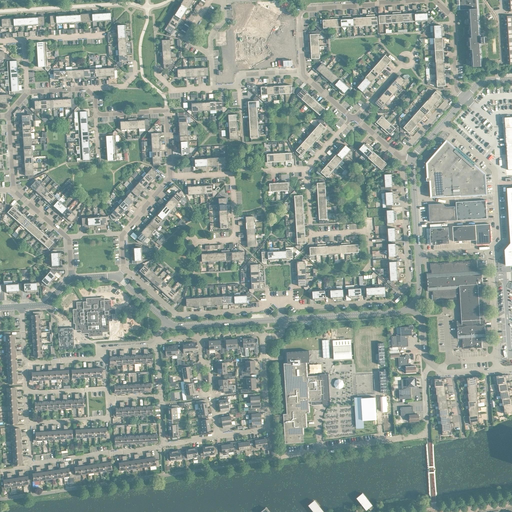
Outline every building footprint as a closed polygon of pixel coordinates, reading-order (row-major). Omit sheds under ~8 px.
[(456,0),(457,10),(468,9),(479,8),(478,0),(456,0)] [(178,4),(176,7),(185,13),(188,8),(181,3),(180,5),(178,4)] [(243,30),(235,30),(237,60),(245,59),(246,60),(247,60),(247,61),(251,67),(272,54),(267,47),(266,46),(266,45),(266,44),(266,43),(266,42),(266,41),(266,40),(267,39),(279,15),(257,4),(245,29),(244,30),(243,30)] [(176,12),(175,13),(181,18),(185,13),(176,7),(174,11),(176,12)] [(479,8),(468,9),(470,37),(468,37),(469,49),(471,49),(472,66),(481,66),(481,65),(483,65),(481,43),(484,42),(484,36),(485,36),(485,33),(481,33),(479,8)] [(425,10),(421,10),(421,20),(428,20),(428,23),(430,23),(433,19),(430,17),(428,17),(427,12),(425,12),(425,10)] [(175,13),(171,19),(178,23),(181,18),(175,13)] [(171,19),(168,24),(175,28),(178,23),(171,19)] [(329,27),(329,19),(323,19),(323,25),(320,25),(318,27),(321,30),(323,30),(323,27),(329,27)] [(434,25),(434,32),(444,31),(444,27),(442,27),(442,25),(436,25),(436,22),(434,20),(431,23),(431,25),(434,25)] [(175,28),(168,24),(165,29),(168,31),(167,33),(166,34),(170,35),(175,28)] [(310,38),(310,40),(318,39),(318,33),(321,33),(321,31),(317,28),(315,31),(315,33),(308,34),(308,38),(310,38)] [(162,39),(163,46),(171,45),(170,37),(166,35),(166,36),(166,39),(162,39)] [(0,58),(7,58),(10,55),(7,53),(5,53),(4,50),(0,50),(0,58)] [(319,51),(311,52),(311,54),(309,54),(309,58),(314,58),(314,61),(316,61),(320,60),(319,51)] [(127,54),(119,55),(120,61),(117,61),(117,63),(120,66),(123,64),(122,61),(128,60),(127,54)] [(385,54),(381,59),(387,64),(391,60),(385,54)] [(7,58),(8,67),(18,66),(18,60),(13,60),(13,57),(10,55),(7,58)] [(171,57),(163,58),(164,64),(169,64),(169,66),(172,68),(175,65),(174,63),(172,63),(171,57)] [(48,59),(38,60),(38,66),(45,66),(46,68),(48,70),(51,67),(51,65),(48,65),(48,59)] [(381,59),(377,64),(383,69),(387,64),(381,59)] [(320,71),(321,73),(327,67),(321,61),(317,63),(316,65),(318,67),(315,70),(319,73),(320,71)] [(114,67),(108,67),(109,75),(110,75),(111,77),(115,77),(115,70),(117,69),(119,67),(116,64),(114,64),(114,67)] [(377,64),(373,68),(379,73),(383,69),(377,64)] [(178,77),(184,76),(184,68),(178,69),(177,66),(175,66),(173,69),(175,71),(178,71),(178,77)] [(321,75),(324,78),(331,71),(327,67),(321,73),(323,74),(321,75)] [(54,79),(61,78),(60,70),(54,71),(54,68),(52,68),(49,71),(51,73),(54,73),(54,79)] [(373,68),(369,73),(375,78),(379,73),(373,68)] [(329,79),(330,81),(336,75),(331,71),(324,78),(327,81),(329,79)] [(369,73),(365,77),(373,84),(376,81),(374,79),(375,78),(369,73)] [(330,83),(333,86),(340,79),(336,75),(330,81),(332,82),(330,83)] [(399,75),(395,80),(401,85),(405,80),(399,75)] [(365,77),(361,82),(367,87),(368,86),(370,87),(373,84),(365,77)] [(338,87),(339,89),(345,83),(340,79),(333,86),(336,89),(338,87)] [(445,79),(437,79),(437,88),(441,89),(443,89),(443,85),(445,85),(445,79)] [(395,80),(391,84),(397,89),(401,85),(395,80)] [(367,87),(361,82),(357,86),(355,84),(354,86),(354,90),(357,90),(359,88),(365,93),(368,90),(366,88),(367,87)] [(345,83),(339,89),(341,90),(339,91),(343,94),(348,89),(350,90),(353,90),(353,86),(351,85),(349,87),(345,83)] [(9,85),(10,93),(12,96),(15,93),(15,91),(20,90),(19,84),(9,85)] [(391,84),(387,89),(393,94),(397,89),(391,84)] [(291,85),(285,85),(286,93),(294,92),(295,89),(295,86),(292,87),(291,85)] [(268,94),(267,86),(256,87),(256,91),(253,91),(256,94),(260,97),(262,97),(262,94),(268,94)] [(296,93),(302,98),(307,92),(302,88),(301,90),(299,88),(297,90),(296,93)] [(387,89),(383,93),(389,98),(393,94),(387,89)] [(437,89),(431,96),(439,102),(442,99),(440,98),(442,96),(440,95),(442,92),(440,91),(437,89)] [(302,98),(306,102),(312,96),(307,92),(302,98)] [(10,93),(1,94),(1,102),(7,102),(7,99),(10,99),(12,96),(10,93)] [(383,93),(379,98),(385,103),(389,98),(383,93)] [(248,101),(249,107),(257,107),(256,100),(259,100),(259,98),(256,95),(254,98),(254,100),(248,101)] [(306,102),(311,106),(316,100),(312,96),(306,102)] [(431,96),(427,100),(433,105),(435,104),(436,105),(439,102),(431,96)] [(71,98),(65,98),(66,106),(72,106),(72,109),(74,108),(77,105),(74,103),(72,103),(71,98)] [(385,103),(379,98),(375,102),(379,106),(377,108),(378,111),(382,111),(383,109),(381,107),(385,103)] [(42,108),(41,100),(35,100),(35,105),(32,106),(30,108),(34,111),(36,111),(35,108),(42,108)] [(311,106),(315,110),(321,104),(316,100),(311,106)] [(427,100),(423,104),(431,111),(434,108),(432,107),(433,105),(427,100)] [(222,101),(216,101),(216,109),(222,109),(223,111),(225,111),(228,108),(225,106),(222,106),(222,101)] [(198,110),(198,102),(192,103),(192,108),(189,108),(187,111),(190,113),(192,113),(192,111),(198,110)] [(321,104),(315,110),(320,114),(318,116),(320,118),(324,118),(324,114),(322,113),(325,108),(321,104)] [(423,104),(419,109),(425,114),(427,113),(428,114),(431,111),(423,104)] [(22,114),(22,121),(31,120),(30,114),(33,114),(33,112),(26,106),(24,108),(28,111),(27,111),(27,114),(22,114)] [(78,111),(78,117),(88,117),(88,110),(80,111),(80,108),(78,106),(75,109),(75,111),(78,111)] [(228,114),(229,120),(237,120),(236,113),(231,114),(231,111),(228,109),(226,112),(226,114),(228,114)] [(419,109),(415,113),(421,119),(425,114),(419,109)] [(179,117),(179,123),(187,123),(187,117),(190,116),(190,114),(186,112),(184,114),(184,117),(179,117)] [(380,124),(381,125),(386,119),(382,115),(384,113),(382,112),(378,112),(378,116),(380,117),(375,123),(378,126),(380,124)] [(415,113),(411,118),(417,123),(421,119),(415,113)] [(511,169),(511,116),(503,117),(502,117),(503,123),(505,123),(506,142),(506,143),(506,142),(508,169),(511,169)] [(411,118),(407,122),(415,129),(418,126),(416,125),(417,123),(411,118)] [(145,119),(139,120),(139,128),(145,127),(145,130),(148,130),(150,127),(148,124),(145,124),(145,119)] [(320,122),(316,127),(322,132),(326,128),(322,124),(324,122),(324,119),(320,119),(318,121),(320,122)] [(381,128),(384,131),(391,123),(386,119),(381,125),(382,127),(381,128)] [(127,128),(127,120),(120,121),(121,126),(118,126),(116,129),(119,132),(121,131),(121,129),(127,128)] [(415,129),(407,122),(403,127),(401,125),(400,127),(400,131),(404,131),(405,129),(409,132),(411,131),(412,132),(415,129)] [(391,123),(384,131),(387,134),(389,132),(390,134),(394,130),(396,131),(399,131),(399,127),(397,125),(395,127),(391,123)] [(152,137),(152,139),(160,138),(159,132),(154,132),(154,130),(151,127),(149,131),(149,133),(151,132),(152,137)] [(316,127),(312,131),(320,138),(323,135),(321,134),(322,132),(316,127)] [(106,135),(106,141),(116,141),(116,135),(119,135),(118,132),(115,130),(113,132),(113,135),(106,135)] [(312,131),(308,136),(314,141),(315,140),(317,141),(320,138),(312,131)] [(308,136),(304,140),(310,146),(314,141),(308,136)] [(304,140),(300,145),(306,150),(310,146),(304,140)] [(428,177),(426,177),(426,180),(429,180),(430,197),(431,197),(435,197),(444,196),(460,195),(460,196),(486,194),(485,173),(474,164),(475,162),(475,163),(475,162),(457,146),(457,147),(455,149),(446,141),(427,163),(428,177)] [(359,149),(363,153),(370,145),(367,143),(366,144),(364,143),(361,147),(359,145),(355,145),(355,150),(357,151),(359,149)] [(342,144),(339,147),(347,154),(351,149),(353,151),(354,150),(354,145),(351,146),(349,148),(345,144),(344,146),(342,144)] [(306,150),(300,145),(295,151),(296,154),(298,156),(301,154),(302,155),(306,150)] [(363,153),(368,157),(373,151),(372,150),(373,148),(370,145),(363,153)] [(189,147),(179,147),(179,152),(181,151),(181,153),(187,153),(187,156),(189,158),(192,155),(192,153),(189,153),(189,147)] [(338,152),(337,153),(343,158),(347,154),(339,147),(336,150),(338,152)] [(368,157),(372,161),(378,155),(373,151),(368,157)] [(293,152),(285,152),(286,160),(292,160),(292,158),(295,158),(295,155),(293,152)] [(334,153),(331,156),(339,163),(343,158),(337,153),(336,155),(334,153)] [(202,168),(201,158),(195,158),(195,155),(193,156),(190,159),(192,161),(195,161),(196,166),(198,166),(198,168),(202,168)] [(372,161),(377,165),(382,159),(378,155),(372,161)] [(161,156),(153,157),(153,165),(157,166),(159,166),(159,162),(161,162),(161,156)] [(330,161),(329,162),(335,167),(339,163),(331,156),(328,159),(330,161)] [(382,159),(377,165),(383,170),(386,169),(388,167),(385,165),(387,163),(382,159)] [(329,162),(325,167),(331,172),(335,167),(329,162)] [(153,166),(147,173),(153,178),(158,173),(156,172),(158,169),(156,168),(153,166)] [(331,172),(325,167),(321,171),(322,173),(320,175),(322,177),(325,178),(331,172)] [(33,168),(25,169),(26,175),(28,175),(28,178),(31,178),(34,176),(33,168)] [(384,172),(384,180),(394,179),(394,175),(392,175),(392,173),(390,173),(390,170),(387,170),(384,172)] [(147,173),(143,177),(149,182),(153,178),(147,173)] [(143,177),(139,182),(145,187),(149,182),(143,177)] [(31,185),(36,189),(41,183),(35,178),(32,180),(30,182),(32,184),(31,185)] [(317,182),(317,188),(325,188),(325,180),(322,179),(319,179),(319,182),(317,182)] [(385,186),(385,189),(391,189),(391,186),(393,186),(393,184),(395,184),(394,179),(384,180),(385,186)] [(139,182),(135,186),(141,191),(145,187),(139,182)] [(282,182),(282,190),(288,190),(289,192),(291,192),(293,189),(291,187),(288,187),(288,182),(282,182)] [(35,192),(39,195),(45,187),(41,183),(36,189),(37,191),(35,192)] [(206,185),(207,193),(213,192),(213,195),(215,195),(218,192),(215,190),(213,190),(212,184),(206,185)] [(186,194),(195,194),(194,185),(188,186),(188,188),(185,188),(185,191),(186,194)] [(135,186),(131,191),(137,196),(141,191),(135,186)] [(43,196),(45,197),(50,191),(45,187),(39,195),(42,198),(43,196)] [(385,193),(385,198),(396,197),(395,193),(393,193),(393,191),(391,191),(391,189),(385,189),(385,193)] [(177,191),(173,196),(179,201),(185,195),(183,191),(181,190),(179,192),(177,191)] [(294,195),(295,201),(303,201),(302,194),(297,195),(297,192),(294,190),(292,193),(292,195),(294,195)] [(44,200),(48,203),(54,195),(50,191),(45,197),(46,199),(44,200)] [(131,191),(127,195),(133,200),(137,196),(131,191)] [(219,198),(219,204),(227,203),(227,197),(221,198),(221,195),(219,193),(216,196),(216,198),(219,198)] [(52,204),(54,205),(59,199),(54,195),(48,203),(51,206),(52,204)] [(127,195),(123,200),(131,206),(134,203),(132,202),(133,200),(127,195)] [(173,196),(169,200),(175,205),(179,201),(173,196)] [(385,198),(386,207),(392,207),(392,204),(394,204),(394,202),(396,202),(396,197),(385,198)] [(53,208),(57,211),(63,203),(59,199),(54,205),(55,207),(53,208)] [(123,200),(119,204),(126,209),(127,208),(128,209),(131,206),(123,200)] [(169,200),(165,205),(171,210),(175,205),(169,200)] [(456,202),(457,220),(487,218),(486,200),(456,202)] [(61,212),(63,213),(68,207),(63,203),(57,211),(60,214),(61,212)] [(429,204),(430,221),(455,219),(455,206),(446,206),(442,203),(429,204)] [(119,204),(116,209),(122,214),(126,209),(119,204)] [(163,204),(160,208),(167,214),(171,210),(165,205),(164,206),(163,204)] [(6,210),(12,216),(18,210),(13,205),(12,207),(9,205),(8,207),(6,210)] [(62,216),(66,219),(72,211),(68,207),(63,213),(64,214),(62,216)] [(386,207),(386,216),(397,215),(396,211),(394,211),(394,209),(392,209),(392,207),(386,207)] [(159,212),(157,214),(163,219),(167,214),(160,208),(157,211),(159,212)] [(122,214),(116,209),(110,215),(112,218),(114,220),(116,217),(117,219),(122,214)] [(12,216),(17,220),(22,213),(18,210),(12,216)] [(72,211),(66,219),(69,222),(70,220),(72,221),(73,220),(76,222),(77,220),(78,217),(72,211)] [(17,220),(21,223),(27,217),(22,213),(17,220)] [(157,214),(153,218),(159,223),(163,219),(157,214)] [(108,215),(100,216),(101,226),(105,226),(105,224),(107,224),(107,222),(110,221),(110,219),(108,215)] [(386,216),(387,225),(393,225),(393,222),(395,222),(395,220),(397,220),(397,215),(386,216)] [(21,223),(26,227),(31,221),(27,217),(21,223)] [(89,227),(88,217),(80,217),(79,221),(79,223),(82,223),(83,225),(85,225),(85,227),(89,227)] [(153,218),(149,223),(155,228),(159,223),(153,218)] [(26,227),(30,231),(36,225),(31,221),(26,227)] [(149,223),(145,227),(152,232),(155,228),(149,223)] [(476,239),(476,244),(489,244),(491,241),(490,223),(475,224),(452,226),(453,241),(476,239)] [(30,231),(35,235),(40,229),(36,225),(30,231)] [(387,225),(388,234),(398,233),(397,229),(395,229),(395,227),(393,227),(393,225),(387,225)] [(145,227),(142,232),(148,237),(152,232),(145,227)] [(440,243),(449,243),(448,227),(442,227),(430,228),(431,244),(440,243)] [(35,235),(39,239),(45,233),(40,229),(35,235)] [(148,237),(142,232),(137,236),(139,238),(137,240),(139,242),(142,243),(148,237)] [(39,239),(44,243),(49,237),(45,233),(39,239)] [(49,237),(44,243),(50,249),(53,247),(56,244),(54,242),(54,241),(49,237)] [(134,252),(134,253),(142,253),(142,245),(138,244),(135,244),(136,247),(132,247),(132,252),(134,252)] [(51,250),(51,259),(59,258),(59,256),(61,256),(61,252),(57,252),(57,249),(54,249),(51,250)] [(388,250),(389,259),(395,258),(394,255),(396,255),(396,253),(398,253),(398,249),(388,250)] [(142,253),(134,253),(134,255),(132,255),(132,260),(136,260),(137,263),(139,263),(143,261),(142,253)] [(59,258),(51,259),(52,267),(55,268),(58,268),(58,265),(62,264),(62,260),(60,260),(59,258)] [(389,259),(389,268),(397,267),(397,265),(399,265),(399,261),(395,261),(395,258),(389,259)] [(481,337),(485,337),(484,319),(480,319),(478,288),(482,288),(481,269),(477,270),(476,261),(431,263),(431,272),(427,273),(428,291),(432,291),(433,300),(460,298),(461,320),(457,320),(458,339),(463,339),(463,348),(481,346),(481,337)] [(139,270),(144,274),(149,268),(143,263),(140,264),(138,266),(141,268),(139,270)] [(51,268),(46,275),(52,280),(53,278),(55,280),(58,277),(55,274),(57,271),(55,270),(55,269),(51,268)] [(144,277),(147,280),(154,272),(149,268),(144,274),(145,275),(144,277)] [(152,281),(153,282),(158,276),(154,272),(147,280),(150,282),(152,281)] [(400,273),(389,273),(390,280),(387,280),(387,282),(390,285),(393,282),(392,280),(398,279),(398,277),(400,277),(400,273)] [(52,280),(46,275),(40,281),(42,284),(44,286),(46,283),(49,286),(52,283),(51,281),(52,280)] [(153,285),(156,288),(163,280),(158,276),(153,282),(154,283),(153,285)] [(306,279),(296,279),(296,283),(298,283),(298,285),(304,285),(304,288),(306,290),(309,287),(309,285),(306,285),(306,279)] [(161,289),(162,290),(167,284),(163,280),(156,288),(159,290),(161,289)] [(39,281),(31,282),(31,292),(35,292),(35,290),(37,290),(37,287),(41,287),(40,285),(39,281)] [(22,282),(13,283),(13,293),(18,293),(17,291),(19,291),(19,289),(22,288),(22,282)] [(31,282),(22,282),(22,288),(25,288),(25,290),(27,290),(27,292),(31,292),(31,282)] [(260,282),(251,282),(252,288),(249,288),(249,290),(252,293),(255,291),(255,288),(260,288),(260,282)] [(13,283),(4,283),(4,289),(7,289),(7,291),(9,291),(9,293),(13,293),(13,283)] [(385,286),(378,286),(379,296),(383,296),(383,294),(385,294),(385,288),(388,288),(390,286),(386,283),(384,283),(385,286)] [(162,293),(165,296),(172,288),(167,284),(162,290),(163,291),(162,293)] [(372,286),(363,287),(364,293),(367,293),(367,297),(371,297),(371,295),(373,294),(372,286)] [(319,300),(319,290),(312,290),(312,287),(310,287),(307,291),(310,293),(312,293),(313,298),(315,298),(315,300),(319,300)] [(355,287),(346,288),(346,294),(349,294),(349,296),(351,296),(351,298),(355,298),(355,287)] [(363,287),(355,287),(355,298),(359,297),(359,295),(361,295),(361,293),(364,293),(363,287)] [(170,297),(171,298),(176,292),(173,289),(172,288),(165,296),(168,298),(170,297)] [(346,288),(337,289),(337,299),(341,298),(341,296),(343,296),(343,294),(346,294),(346,288)] [(328,289),(319,290),(319,300),(323,300),(323,297),(325,297),(325,295),(328,295),(328,289)] [(337,289),(328,289),(328,295),(331,295),(331,297),(333,297),(333,299),(337,299),(337,289)] [(246,294),(240,294),(241,303),(243,302),(243,304),(247,304),(247,297),(249,297),(252,294),(248,291),(246,291),(246,294)] [(176,292),(171,298),(176,302),(177,301),(180,303),(181,301),(183,297),(176,292)] [(112,313),(115,313),(115,306),(111,306),(111,299),(97,300),(97,297),(86,298),(87,301),(77,301),(78,308),(74,308),(74,323),(76,323),(76,330),(88,329),(89,335),(103,335),(103,331),(110,331),(109,321),(112,320),(112,313)] [(187,306),(193,306),(192,297),(184,298),(183,301),(183,304),(187,304),(187,306)] [(32,314),(32,320),(40,320),(40,314),(42,314),(42,310),(33,311),(33,314),(32,314)] [(392,336),(392,347),(408,346),(408,335),(411,335),(411,332),(412,332),(412,329),(413,327),(413,326),(412,324),(410,324),(408,326),(400,327),(400,333),(396,334),(397,335),(392,336)] [(74,348),(73,327),(58,328),(59,349),(74,348)] [(6,335),(7,341),(20,340),(20,338),(16,338),(16,337),(14,337),(14,334),(11,334),(11,331),(4,332),(4,335),(6,335)] [(254,337),(249,338),(249,347),(255,346),(255,352),(258,352),(258,345),(255,345),(254,337)] [(237,338),(232,339),(232,348),(238,347),(238,353),(241,353),(241,352),(241,346),(238,346),(237,338)] [(243,346),(241,346),(241,352),(244,351),(244,347),(249,347),(249,338),(243,338),(243,346)] [(220,339),(214,340),(215,349),(221,348),(221,353),(224,353),(223,347),(221,347),(220,339)] [(226,347),(223,347),(224,353),(227,353),(227,348),(232,348),(232,339),(226,339),(226,347)] [(351,339),(333,340),(334,359),(352,358),(351,339)] [(215,349),(214,340),(209,340),(209,348),(206,348),(207,354),(210,354),(210,349),(215,349)] [(181,349),(181,350),(181,356),(184,356),(184,353),(190,352),(189,342),(183,343),(183,348),(181,349)] [(195,342),(189,342),(190,352),(196,352),(196,354),(199,353),(198,347),(195,348),(195,342)] [(166,355),(172,355),(172,345),(166,345),(166,351),(163,351),(163,357),(166,357),(166,355)] [(172,345),(172,355),(177,355),(178,359),(181,359),(181,356),(181,350),(178,350),(178,345),(172,345)] [(287,413),(283,413),(285,442),(293,442),(296,442),(304,441),(303,427),(306,427),(305,412),(309,412),(308,401),(312,401),(322,400),(329,400),(327,374),(320,375),(317,375),(307,376),(306,362),(310,361),(309,350),(287,352),(287,362),(284,363),(287,413)] [(406,370),(406,373),(416,372),(415,365),(410,365),(410,363),(409,363),(408,359),(409,359),(410,357),(410,355),(408,354),(406,354),(405,356),(399,356),(399,352),(390,353),(390,357),(398,357),(399,366),(402,366),(402,368),(405,370),(406,370)] [(246,366),(255,365),(255,360),(247,360),(247,357),(241,358),(241,361),(246,360),(246,366)] [(218,362),(218,368),(227,367),(227,362),(232,361),(232,358),(225,359),(225,362),(218,362)] [(181,367),(182,372),(192,371),(191,366),(185,367),(184,364),(181,364),(182,367),(181,367)] [(242,372),(242,375),(248,374),(248,372),(255,371),(255,365),(246,366),(246,371),(242,372)] [(96,368),(97,376),(103,375),(103,378),(106,378),(106,369),(103,369),(103,367),(96,368)] [(226,373),(226,376),(232,375),(232,372),(227,373),(227,367),(218,368),(218,373),(226,373)] [(39,379),(38,371),(32,372),(32,375),(30,375),(30,382),(33,381),(33,380),(39,379)] [(184,378),(184,381),(190,380),(190,377),(193,377),(192,371),(182,372),(183,378),(184,378)] [(247,378),(247,383),(256,383),(256,377),(248,377),(248,374),(242,375),(240,375),(240,378),(247,378)] [(497,381),(497,383),(497,384),(507,382),(506,378),(509,378),(509,374),(493,376),(494,381),(497,381)] [(219,379),(219,385),(228,384),(228,379),(235,378),(234,375),(232,375),(226,376),(226,379),(219,379)] [(467,383),(468,385),(468,386),(477,384),(477,380),(480,380),(479,376),(464,379),(464,383),(467,383)] [(411,398),(411,388),(411,385),(417,385),(416,378),(401,379),(402,389),(399,389),(400,399),(402,398),(405,398),(411,398)] [(435,384),(435,386),(435,387),(444,386),(444,382),(447,382),(447,378),(431,379),(432,384),(435,384)] [(184,384),(185,389),(194,388),(194,382),(191,383),(190,380),(184,381),(184,384)] [(499,388),(499,391),(508,390),(508,389),(508,386),(511,385),(510,382),(507,382),(497,384),(497,383),(495,384),(496,388),(499,388)] [(121,393),(121,385),(115,385),(115,383),(112,383),(112,390),(115,390),(115,393),(121,393)] [(256,383),(247,383),(247,389),(241,389),(241,392),(249,392),(249,389),(256,388),(256,383)] [(228,384),(219,385),(219,390),(227,390),(227,393),(233,393),(233,389),(228,390),(228,384)] [(468,390),(468,393),(478,392),(478,391),(477,388),(480,387),(479,384),(477,384),(468,386),(468,385),(464,386),(465,391),(468,390)] [(436,391),(436,394),(445,393),(445,389),(448,389),(448,386),(444,386),(435,387),(435,386),(433,387),(433,391),(436,391)] [(194,388),(185,389),(186,395),(186,394),(187,399),(193,398),(192,394),(195,393),(194,388)] [(500,395),(501,398),(510,397),(510,393),(511,392),(511,388),(508,389),(508,390),(499,391),(497,391),(497,396),(500,395)] [(468,398),(469,400),(469,401),(478,399),(477,395),(480,395),(480,391),(478,391),(478,392),(468,393),(464,394),(465,398),(468,398)] [(437,398),(437,401),(447,401),(447,400),(446,397),(449,397),(449,393),(445,393),(436,394),(434,394),(434,399),(437,398)] [(219,400),(220,405),(229,404),(228,396),(224,396),(224,399),(219,400)] [(502,402),(503,405),(511,404),(511,400),(511,399),(511,396),(510,397),(501,398),(499,398),(499,403),(502,402)] [(356,398),(358,422),(364,422),(363,420),(377,419),(375,397),(356,398)] [(469,405),(469,408),(478,407),(478,406),(478,403),(481,402),(480,399),(478,399),(469,401),(469,400),(465,401),(466,406),(469,405)] [(198,403),(199,409),(207,407),(207,402),(199,403),(199,400),(196,401),(197,404),(198,403)] [(438,406),(438,408),(439,409),(448,408),(448,404),(451,404),(450,400),(447,400),(447,401),(437,401),(435,401),(435,406),(438,406)] [(248,410),(255,410),(255,407),(260,407),(260,401),(251,402),(251,405),(248,406),(248,407),(248,410)] [(503,405),(500,405),(501,410),(504,410),(504,413),(511,411),(511,403),(511,404),(503,405)] [(168,407),(169,413),(177,412),(177,407),(178,407),(178,404),(172,404),(172,407),(168,407)] [(409,415),(410,421),(419,420),(418,414),(413,414),(412,406),(413,406),(400,407),(401,415),(409,415)] [(469,412),(469,415),(479,414),(478,410),(481,410),(480,406),(478,406),(478,407),(469,408),(465,408),(466,413),(469,412)] [(123,415),(122,407),(116,407),(116,411),(113,411),(114,418),(117,417),(117,416),(123,415)] [(198,414),(199,417),(201,417),(201,414),(208,413),(207,407),(199,409),(199,414),(198,414)] [(440,413),(440,416),(449,415),(449,411),(452,411),(452,408),(448,408),(439,409),(438,408),(436,409),(436,413),(440,413)] [(249,419),(252,419),(261,418),(261,413),(255,413),(255,410),(248,410),(249,419)] [(173,418),(173,421),(177,421),(179,421),(179,418),(178,418),(177,412),(169,413),(169,419),(173,418)] [(469,415),(466,416),(466,420),(469,420),(470,423),(479,422),(479,417),(481,417),(481,413),(479,414),(469,415)] [(441,420),(441,423),(450,423),(450,419),(453,419),(453,415),(449,415),(440,416),(437,416),(438,421),(441,420)] [(200,420),(201,425),(210,424),(209,419),(202,420),(201,417),(199,417),(199,420),(200,420)] [(261,418),(252,419),(252,422),(249,423),(249,427),(256,427),(256,424),(261,424),(261,418)] [(169,424),(170,430),(178,429),(178,424),(179,424),(179,421),(177,421),(173,421),(173,424),(169,424)] [(441,423),(439,423),(439,428),(442,428),(442,435),(448,435),(448,431),(452,430),(451,426),(454,426),(454,422),(450,423),(441,423)] [(210,424),(201,425),(202,431),(201,431),(201,434),(207,433),(207,430),(211,430),(210,424)] [(100,428),(101,436),(106,435),(107,438),(110,438),(109,429),(106,429),(106,427),(100,428)] [(178,429),(170,430),(170,435),(177,435),(178,438),(180,438),(180,435),(179,435),(178,429)] [(37,439),(43,439),(42,431),(36,431),(36,435),(33,435),(34,441),(37,441),(37,439)] [(264,438),(261,439),(262,446),(267,446),(268,447),(271,447),(269,436),(264,437),(264,438)] [(257,438),(252,439),(254,449),(257,449),(256,447),(262,446),(261,439),(257,439),(257,438)] [(247,441),(244,441),(245,449),(250,448),(251,450),(254,449),(252,439),(247,439),(247,441)] [(240,440),(235,441),(237,452),(240,451),(239,450),(245,449),(244,441),(241,442),(240,440)] [(230,443),(227,444),(228,451),(234,451),(234,452),(237,452),(235,441),(230,442),(230,443)] [(229,454),(228,451),(227,444),(224,444),(224,443),(218,444),(220,454),(223,454),(223,455),(229,454)] [(214,444),(208,445),(209,455),(215,454),(215,453),(218,453),(217,447),(214,447),(214,444)] [(203,449),(200,449),(201,456),(204,455),(204,456),(209,455),(208,445),(203,446),(203,449)] [(202,459),(201,456),(200,449),(197,450),(197,447),(191,448),(193,457),(193,460),(198,460),(199,462),(202,461),(202,459)] [(186,451),(184,452),(185,458),(187,458),(193,457),(191,448),(186,449),(186,451)] [(180,449),(175,450),(176,460),(182,459),(182,458),(185,458),(184,452),(181,452),(180,449)] [(176,460),(175,450),(169,451),(170,454),(167,454),(168,460),(171,460),(176,460)] [(150,451),(148,452),(150,465),(156,464),(156,466),(160,466),(159,459),(156,460),(155,457),(152,457),(152,455),(151,455),(150,451)] [(126,469),(124,455),(122,456),(123,460),(122,460),(122,462),(119,462),(120,465),(117,465),(118,472),(121,471),(121,470),(126,469)] [(106,456),(104,456),(106,470),(112,469),(111,461),(108,462),(108,460),(107,460),(106,456)] [(75,470),(72,470),(73,476),(77,476),(77,474),(82,473),(80,460),(78,460),(79,464),(78,464),(78,466),(75,467),(75,470)] [(64,462),(62,463),(64,476),(70,475),(70,477),(73,476),(72,470),(69,471),(69,467),(66,468),(66,466),(65,466),(64,462)] [(23,470),(21,470),(23,484),(29,483),(28,475),(25,476),(25,474),(24,474),(23,470)] [(358,499),(364,506),(365,508),(367,506),(370,510),(374,507),(363,493),(360,495),(361,497),(358,499)] [(310,506),(314,511),(323,511),(314,500),(312,502),(312,503),(313,504),(310,506)]
